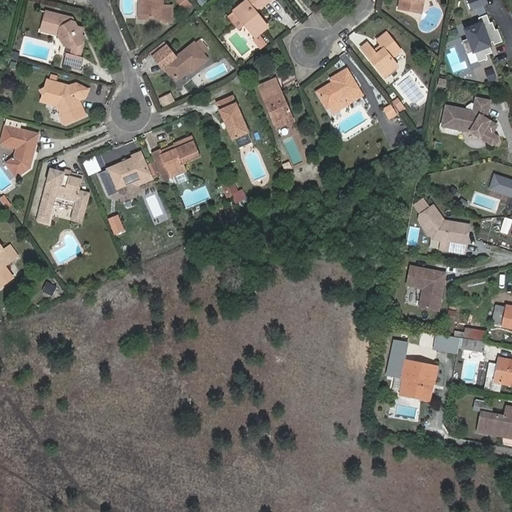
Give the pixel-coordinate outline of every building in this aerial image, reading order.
[(142,0),(142,1),(142,18),(162,19),(163,22),(172,22),(172,6),(163,6),(163,0),(142,0)] [(177,0),(186,11),(193,4),(189,0),(177,0)] [(246,0),(234,10),(256,38),(268,28),(255,11),(265,3),(266,4),(271,0),(246,0)] [(399,0),(398,9),(421,13),(423,0),(399,0)] [(486,3),(485,0),(468,0),(472,9),(486,3)] [(59,35),(65,46),(63,54),(67,55),(64,65),(81,69),(84,59),(80,58),(85,39),(73,18),(47,11),(41,31),(59,35)] [(479,64),(489,60),(488,57),(493,55),(490,44),(494,43),(495,45),(503,42),(498,29),(496,30),(493,22),(491,23),(488,15),(479,18),(481,22),(476,24),(477,26),(466,30),(470,40),(463,42),(468,55),(475,53),(479,64)] [(383,49),(377,54),(367,42),(361,48),(385,77),(398,67),(392,59),(401,51),(386,33),(376,41),(383,49)] [(158,61),(164,68),(165,68),(170,75),(172,74),(177,80),(191,69),(193,71),(208,59),(194,43),(176,58),(170,51),(158,61)] [(448,51),(454,71),(462,69),(457,49),(448,51)] [(333,82),(317,92),(327,108),(344,97),(348,104),(362,95),(346,69),(331,79),(333,82)] [(497,80),(494,71),(487,74),(489,82),(497,80)] [(41,100),(58,104),(61,111),(60,113),(64,122),(66,123),(86,114),(79,99),(85,97),(89,89),(77,82),(70,85),(48,79),(46,88),(42,90),(43,93),(41,100)] [(259,86),(277,129),(294,121),(276,79),(259,86)] [(165,95),(169,104),(176,101),(172,92),(165,95)] [(216,103),(232,140),(250,133),(233,95),(216,103)] [(398,113),(406,110),(401,97),(393,100),(398,113)] [(493,125),(486,120),(489,103),(476,100),(475,106),(473,113),(466,112),(446,108),(442,128),(470,133),(492,146),(496,145),(498,142),(497,138),(492,135),(488,133),(493,125)] [(392,103),(383,108),(389,119),(399,114),(392,103)] [(473,113),(475,106),(471,105),(466,108),(466,112),(473,113)] [(0,144),(16,149),(14,156),(5,163),(17,178),(31,168),(40,133),(5,124),(0,143),(0,144)] [(492,135),(496,127),(493,125),(488,133),(492,135)] [(162,155),(155,158),(165,180),(174,176),(186,171),(183,164),(200,157),(192,137),(175,144),(176,145),(177,149),(162,155)] [(177,149),(176,145),(161,152),(162,155),(177,149)] [(153,153),(155,158),(162,155),(161,152),(161,150),(153,153)] [(108,169),(117,189),(131,183),(133,187),(152,179),(141,152),(133,156),(134,158),(108,169)] [(56,196),(76,202),(71,220),(83,223),(91,193),(80,190),(83,179),(65,175),(66,172),(51,169),(37,220),(49,223),(56,196)] [(186,171),(174,176),(178,185),(190,180),(186,171)] [(511,179),(496,174),(492,186),(511,193),(511,179)] [(225,188),(229,198),(241,193),(237,183),(225,188)] [(0,198),(7,208),(12,205),(5,195),(0,198)] [(425,202),(414,208),(420,218),(431,212),(425,202)] [(431,212),(420,218),(418,223),(431,243),(440,245),(439,254),(463,258),(465,248),(459,247),(462,229),(443,226),(433,210),(431,212)] [(500,231),(509,234),(511,223),(511,218),(505,216),(500,231)] [(468,230),(462,229),(459,247),(465,248),(468,230)] [(0,279),(9,274),(3,266),(8,262),(12,267),(19,262),(7,247),(2,251),(0,248),(0,279)] [(444,276),(410,269),(406,287),(422,291),(419,309),(437,313),(444,276)] [(54,295),(58,286),(48,282),(44,291),(54,295)] [(496,307),(493,323),(503,325),(503,327),(511,328),(511,306),(507,305),(506,308),(496,307)] [(464,338),(484,341),(486,331),(466,328),(464,338)] [(457,336),(436,333),(433,349),(454,352),(457,336)] [(483,351),(484,341),(464,338),(463,348),(483,351)] [(429,384),(434,385),(437,366),(413,362),(415,355),(407,354),(409,342),(395,339),(388,375),(403,378),(400,395),(426,400),(429,384)] [(490,365),(486,388),(500,391),(501,383),(511,385),(511,360),(499,358),(498,366),(490,365)] [(475,399),(475,409),(494,410),(494,401),(475,399)] [(504,430),(511,431),(511,405),(507,404),(504,415),(482,411),(478,431),(503,436),(504,430)]
